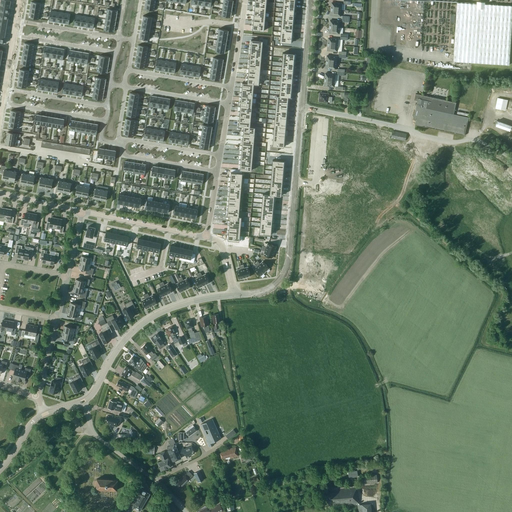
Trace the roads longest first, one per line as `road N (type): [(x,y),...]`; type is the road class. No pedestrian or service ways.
road 1 (tertiary): [(234,294),(267,289),(285,268),(301,105)]
road 2 (tertiary): [(84,400),(113,354),(155,314),(234,294)]
road 3 (unclassified): [(479,141),(451,142),(301,105)]
road 4 (residential): [(206,236),(82,212)]
